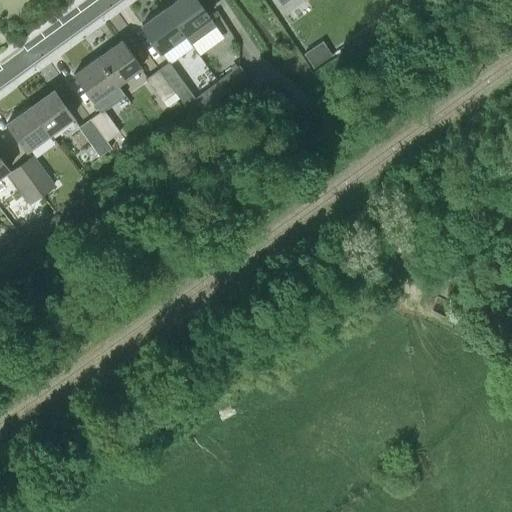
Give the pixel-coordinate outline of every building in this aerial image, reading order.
[(216,26),(209,16),(196,0),(176,0),(166,8),(184,34),(185,34),(192,43),(216,26)] [(160,51),(184,34),(166,8),(142,25),(160,51)] [(98,57),(117,84),(142,67),(122,39),(98,57)] [(93,102),(117,84),(98,57),(73,75),(93,102)] [(193,117),(204,109),(195,98),(185,84),(175,71),(169,61),(157,69),(175,92),(193,117)] [(227,92),(228,93),(249,78),(239,65),(218,80),(227,92)] [(162,101),(175,92),(157,69),(145,78),(162,101)] [(212,103),(227,92),(218,80),(203,91),(212,103)] [(30,106),(48,134),(73,117),(53,89),(30,106)] [(26,150),(48,134),(30,106),(7,123),(26,150)] [(120,132),(109,117),(103,109),(90,118),(107,141),(108,141),(120,132)] [(111,148),(107,141),(90,118),(78,127),(99,156),(111,148)] [(53,185),(40,167),(32,156),(20,164),(41,194),(53,185)] [(0,175),(8,169),(0,157),(0,175)] [(30,202),(41,194),(20,164),(9,173),(30,202)]
